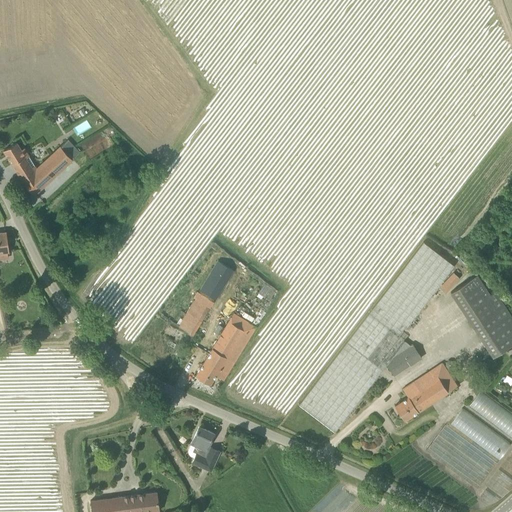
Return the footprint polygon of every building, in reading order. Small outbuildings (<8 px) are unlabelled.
[(91,127),(85,118),(72,126),(78,135),(91,127)] [(21,150),(16,142),(3,150),(22,181),(22,182),(34,195),(73,160),(60,146),(36,168),(24,148),(21,150)] [(0,252),(9,251),(6,232),(0,232),(0,252)] [(424,242),(369,314),(397,336),(404,326),(406,327),(454,265),(424,242)] [(201,290),(214,297),(217,299),(234,271),(230,268),(218,261),(217,261),(200,289),(201,290)] [(440,288),(446,293),(460,278),(455,273),(440,288)] [(489,297),(475,276),(450,292),(492,357),(511,343),(511,316),(495,292),(489,297)] [(265,282),(259,292),(266,296),(272,286),(265,282)] [(209,308),(195,299),(179,327),(192,336),(209,308)] [(234,313),(195,376),(210,384),(215,375),(224,380),(256,327),(234,313)] [(404,340),(397,336),(369,314),(299,404),(334,431),(386,364),(394,376),(422,358),(412,344),(410,345),(404,340)] [(423,328),(430,336),(439,328),(432,320),(423,328)] [(402,389),(408,397),(394,406),(404,421),(457,386),(442,363),(402,389)] [(468,406),(511,437),(511,413),(480,390),(468,406)] [(451,424),(499,459),(511,443),(462,408),(451,424)] [(190,456),(194,457),(192,462),(211,470),(220,451),(210,447),(208,447),(214,433),(199,426),(191,444),(189,447),(188,449),(188,450),(188,451),(188,452),(189,454),(189,455),(190,456)] [(90,500),(92,510),(91,510),(91,511),(152,511),(159,511),(156,492),(90,500)]
